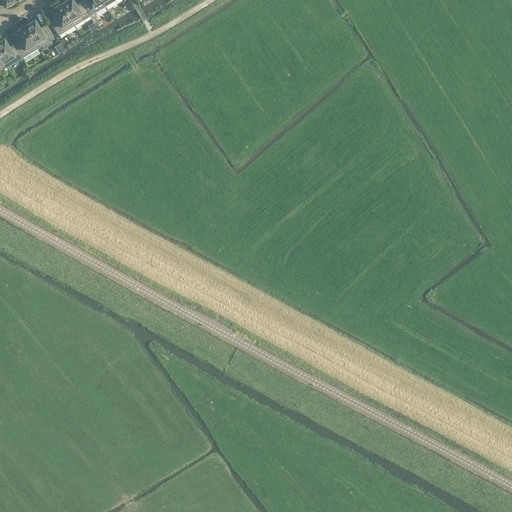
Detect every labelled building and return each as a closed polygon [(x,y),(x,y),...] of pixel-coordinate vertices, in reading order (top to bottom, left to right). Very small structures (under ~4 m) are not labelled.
[(89,16),(81,3),(76,7),(71,0),(67,0),(66,1),(64,0),(63,0),(59,3),(74,25),(89,16)] [(85,0),(86,0),(81,3),(89,16),(104,7),(99,0),(85,0)] [(58,35),(74,25),(59,3),(54,6),(55,8),(50,11),(55,19),(50,23),(58,35)] [(23,25),(37,48),(52,39),(44,26),(39,29),(34,21),(29,24),(28,22),(23,25)] [(22,58),(37,48),(23,25),(17,28),(19,30),(14,34),(19,42),(14,45),(22,58)] [(22,58),(14,45),(8,48),(3,40),(0,41),(0,58),(6,68),(22,58)]
